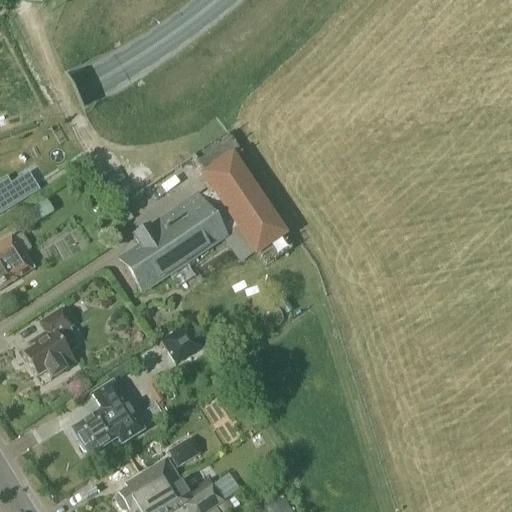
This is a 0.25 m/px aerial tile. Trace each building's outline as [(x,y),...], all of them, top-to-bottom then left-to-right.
[(192,191),(126,234),(134,246),(114,260),(138,296),(141,293),(238,229),(255,254),(281,237),(231,162),(205,179),(212,190),(198,199),(192,191)] [(0,291),(34,270),(24,255),(22,257),(10,239),(0,245),(0,291)] [(45,336),(29,346),(31,351),(23,357),(37,378),(45,373),(51,382),(76,366),(65,349),(76,341),(69,330),(72,328),(61,311),(39,325),(45,336)] [(186,355),(200,347),(188,327),(174,335),(186,355)] [(145,433),(129,410),(111,383),(88,398),(97,411),(94,410),(87,415),(86,420),(69,431),(78,446),(76,447),(82,456),(84,455),(88,461),(116,442),(120,449),(145,433)] [(169,459),(165,461),(123,489),(125,492),(116,498),(115,505),(118,511),(128,511),(128,510),(176,479),(172,472),(198,455),(188,440),(166,454),(169,459)] [(187,494),(176,479),(128,510),(128,511),(171,511),(182,505),(185,511),(211,511),(224,504),(212,486),(210,486),(207,481),(187,494)] [(290,511),(281,498),(259,511),(290,511)]
